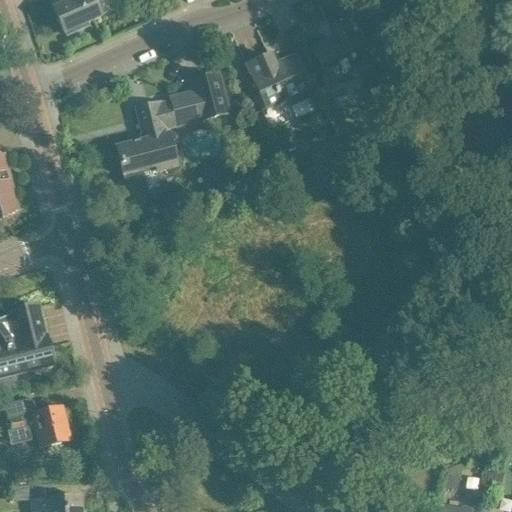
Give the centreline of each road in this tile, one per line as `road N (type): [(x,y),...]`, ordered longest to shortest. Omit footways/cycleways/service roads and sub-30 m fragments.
road 1 (residential): [(308,511),(141,391),(106,392)]
road 2 (residential): [(28,91),(246,0)]
road 3 (tertiary): [(106,392),(68,237)]
road 4 (unclassified): [(68,237),(28,91)]
road 5 (tertiary): [(149,511),(126,472),(106,392)]
